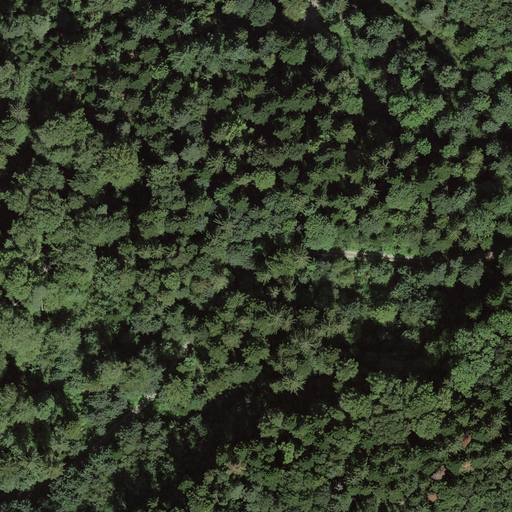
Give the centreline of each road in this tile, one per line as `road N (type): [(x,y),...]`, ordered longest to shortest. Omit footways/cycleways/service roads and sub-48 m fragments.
road 1 (track): [(511,247),(460,261),(331,249),(275,256),(239,282),(153,392),(87,454),(0,503)]
road 2 (track): [(319,0),(304,22),(271,33),(160,0)]
